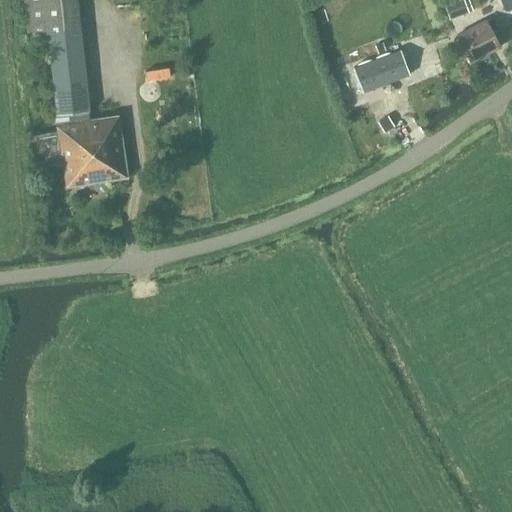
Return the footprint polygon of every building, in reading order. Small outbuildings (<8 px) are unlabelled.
[(88,121),(78,41),(72,0),(27,0),(31,35),(49,33),(55,82),(54,82),(60,125),(57,126),(58,141),(35,145),(38,170),(63,165),(67,188),(129,177),(120,117),(88,121)] [(464,0),(459,0),(444,6),(450,20),(469,13),(464,0)] [(511,0),(500,0),(506,12),(511,9),(511,0)] [(471,65),(502,49),(488,22),(457,38),(471,65)] [(364,93),(410,75),(402,51),(354,69),(364,93)]
